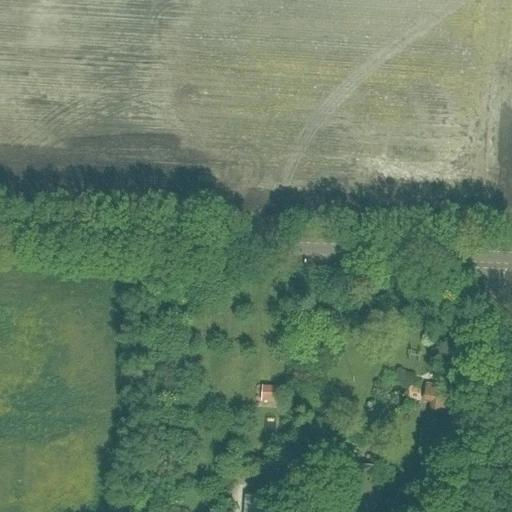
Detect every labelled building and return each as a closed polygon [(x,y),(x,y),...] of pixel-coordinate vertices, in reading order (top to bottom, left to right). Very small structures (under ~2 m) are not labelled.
[(447,413),(450,389),(426,386),(424,402),(432,403),(431,411),(447,413)] [(340,511),(374,511),(375,509),(376,489),(377,469),(343,467),(342,487),(340,511)] [(244,511),(285,511),(286,499),(246,497),(244,511)] [(309,511),(323,511),(324,502),(309,501),(309,511)] [(414,511),(415,504),(388,503),(387,511),(414,511)]
